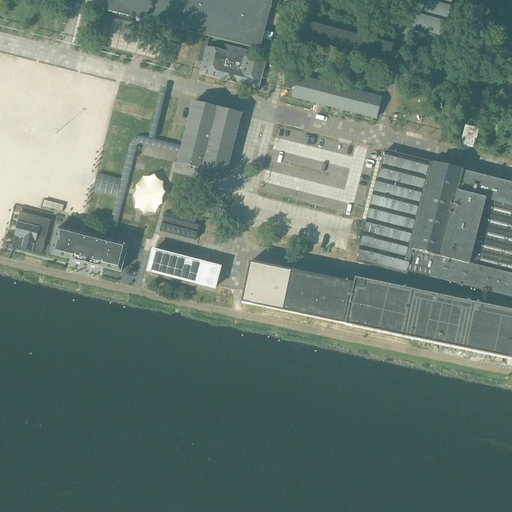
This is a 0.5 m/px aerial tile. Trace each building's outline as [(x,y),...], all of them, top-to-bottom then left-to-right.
[(106,0),(104,11),(173,28),(169,44),(171,45),(164,71),(164,70),(164,71),(163,77),(169,78),(170,73),(171,73),(171,72),(170,72),(177,46),(178,47),(182,31),(204,36),(197,62),(199,62),(202,63),(200,73),(199,74),(200,75),(200,74),(219,79),(220,79),(238,84),(239,84),(257,89),(258,89),(258,88),(265,64),(265,63),(264,62),(264,63),(248,59),(250,52),(224,45),(223,52),(206,48),(209,38),(260,50),(270,10),(277,12),(279,0),(106,0)] [(451,0),(419,0),(411,31),(441,39),(451,0)] [(393,45),(303,21),(298,38),(389,62),(393,45)] [(354,81),(364,84),(366,76),(356,73),(354,81)] [(376,118),(377,113),(378,112),(377,112),(379,105),(380,104),(379,104),(381,99),(381,98),(379,97),(379,98),(360,93),(360,92),(359,92),(354,91),(352,90),(352,91),(340,88),(340,87),(339,87),(326,84),(325,83),(325,84),(320,82),(318,82),(299,77),(297,77),(297,78),(296,82),(295,84),(296,84),(294,91),(293,92),(294,92),(292,96),(292,98),(294,98),(313,103),(314,104),(314,103),(319,105),(321,105),(333,108),(334,109),(335,109),(347,112),(348,112),(354,113),(353,114),(355,114),(374,119),(376,119),(376,118)] [(223,175),(225,175),(226,173),(227,167),(228,167),(228,165),(230,158),(230,157),(236,134),(236,132),(238,125),(238,124),(240,117),(241,115),(239,115),(238,115),(229,112),(227,112),(216,109),(214,108),(214,109),(206,107),(206,106),(204,106),(194,104),(194,103),(192,103),(192,105),(190,112),(190,113),(188,120),(187,121),(188,121),(182,145),(181,146),(180,153),(178,161),(177,161),(177,163),(179,164),(179,163),(188,166),(191,167),(191,166),(200,169),(202,170),(202,169),(212,172),(214,173),(214,172),(223,175)] [(476,131),(466,128),(462,143),(473,145),(476,131)] [(385,151),(358,263),(406,275),(406,272),(433,164),(433,162),(385,151)] [(464,171),(433,164),(406,272),(438,280),(464,171)] [(139,203),(164,205),(166,173),(160,172),(160,169),(142,167),(139,203)] [(511,183),(464,171),(438,280),(511,298),(511,183)] [(14,235),(12,245),(22,248),(31,251),(31,250),(42,253),(50,221),(37,218),(37,217),(29,215),(28,215),(20,213),(17,224),(18,224),(15,236),(14,235)] [(195,241),(198,226),(193,225),(195,217),(180,213),(178,221),(163,217),(160,232),(195,241)] [(52,255),(72,260),(72,261),(73,261),(82,263),(82,264),(88,265),(89,265),(97,267),(98,268),(99,267),(119,272),(120,272),(120,271),(126,247),(127,246),(125,245),(125,246),(112,242),(106,241),(105,240),(105,241),(79,234),(77,233),(77,234),(59,229),(57,228),(57,230),(54,241),(54,242),(51,253),(51,255),(52,255)] [(214,289),(220,268),(152,251),(151,256),(147,272),(214,289)] [(345,325),(511,360),(511,311),(355,279),(354,284),(249,263),(241,303),(345,325)]
